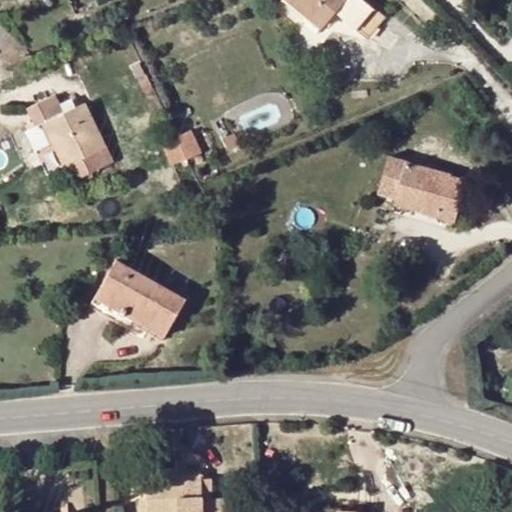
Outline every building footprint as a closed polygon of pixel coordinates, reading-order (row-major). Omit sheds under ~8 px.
[(289,0),(322,26),(335,10),(367,37),(384,17),(362,0),(289,0)] [(111,162),(84,103),(74,108),(66,111),(63,113),(55,96),(28,108),(36,126),(44,123),(53,142),(70,180),(111,162)] [(63,104),(66,111),(74,108),(71,100),(63,104)] [(53,142),(44,123),(36,126),(28,129),(37,149),(53,142)] [(189,131),(176,137),(187,158),(190,157),(200,152),(189,131)] [(238,148),(234,136),(222,140),(226,152),(238,148)] [(173,165),(187,158),(176,137),(162,143),(173,165)] [(194,166),(204,161),(200,152),(190,157),(194,166)] [(396,197),(424,205),(422,212),(455,221),(466,179),(390,157),(381,193),(396,197)] [(424,205),(396,197),(394,204),(422,212),(424,205)] [(184,299),(116,259),(96,295),(162,335),(184,299)] [(162,335),(96,295),(91,305),(127,326),(129,322),(160,340),(162,335)] [(147,476),(179,474),(178,467),(146,468),(147,476)] [(203,478),(203,473),(179,474),(147,476),(148,511),(226,511),(226,498),(214,498),(213,481),(203,482),(203,478)]
